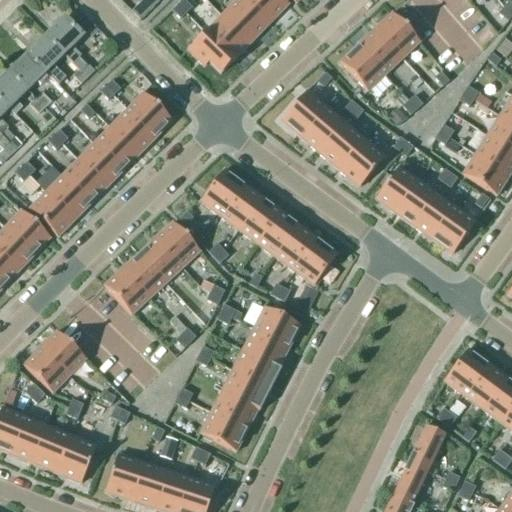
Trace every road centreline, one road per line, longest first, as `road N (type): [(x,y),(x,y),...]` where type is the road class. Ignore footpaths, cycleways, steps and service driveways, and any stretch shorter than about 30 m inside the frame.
road 1 (residential): [(0,341),(212,123)]
road 2 (residential): [(253,511),(383,251)]
road 3 (residential): [(352,511),(464,307)]
road 4 (residential): [(383,251),(212,123)]
road 5 (residential): [(212,123),(354,0)]
road 6 (residential): [(212,123),(95,0)]
